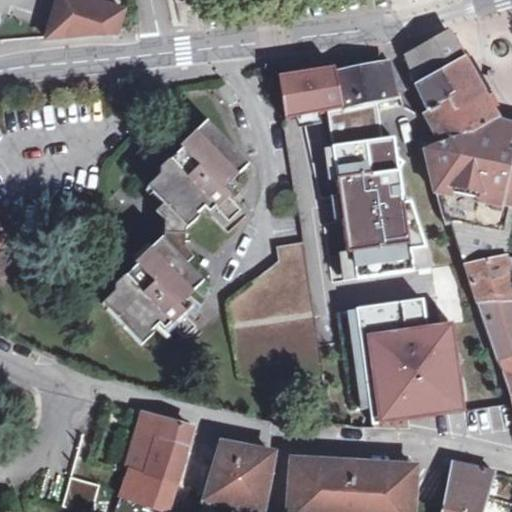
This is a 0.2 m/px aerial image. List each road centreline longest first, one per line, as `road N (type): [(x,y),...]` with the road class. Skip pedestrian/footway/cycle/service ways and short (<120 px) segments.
road 1 (tertiary): [(0,71),(326,36),(484,0)]
road 2 (residential): [(511,461),(405,440),(259,433),(71,382)]
road 3 (residential): [(71,382),(43,452),(0,476)]
